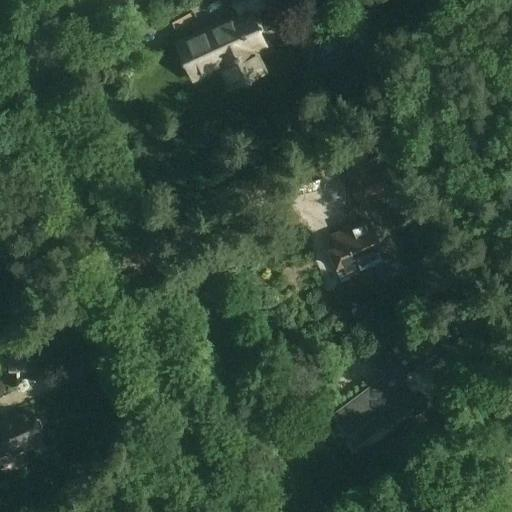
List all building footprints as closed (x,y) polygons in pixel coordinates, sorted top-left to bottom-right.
[(192,81),(218,70),(228,92),(269,73),(260,53),(270,48),(254,14),(283,0),(282,0),(232,0),(238,12),(173,41),(192,81)] [(368,160),(344,171),(357,202),(359,201),(363,211),(386,201),(381,189),(393,184),(381,156),(369,162),(368,160)] [(386,257),(370,220),(361,224),(360,222),(335,234),(336,236),(332,237),(336,247),(331,250),(338,266),(344,263),(349,274),(386,257)] [(469,326),(483,318),(476,304),(462,312),(469,326)] [(351,400),(334,412),(349,431),(379,408),(390,422),(418,401),(393,368),(361,392),(351,400)] [(0,453),(15,447),(16,450),(28,444),(27,441),(43,433),(41,428),(42,423),(40,418),(35,416),(33,411),(20,417),(18,413),(0,421),(0,453)]
